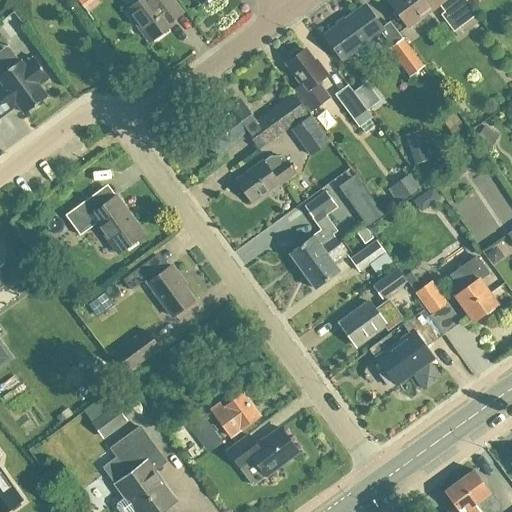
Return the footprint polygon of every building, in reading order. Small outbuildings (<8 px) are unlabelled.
[(97,0),(79,0),(88,10),(99,2),(97,0)] [(174,22),(171,19),(181,12),(171,0),(137,0),(125,9),(149,40),(174,22)] [(452,29),(475,12),(465,0),(387,0),(407,25),(437,3),(443,10),(440,12),(452,29)] [(341,57),(381,28),(363,4),(323,33),(341,57)] [(401,37),(388,47),(408,74),(421,65),(401,37)] [(310,109),(329,95),(317,80),(326,73),(315,59),(313,60),(304,48),(301,51),(299,48),(295,48),(288,53),(288,56),(290,59),(286,62),(302,83),(295,88),(310,109)] [(30,60),(24,65),(20,60),(0,74),(0,80),(2,84),(0,85),(0,117),(18,105),(24,114),(47,96),(39,86),(45,81),(30,60)] [(347,83),(334,93),(358,125),(371,115),(347,83)] [(247,132),(251,137),(260,149),(300,118),(289,104),(258,126),(238,99),(227,106),(229,108),(198,131),(216,155),(247,132)] [(465,130),(453,111),(441,118),(453,137),(465,130)] [(294,130),(311,157),(330,144),(312,118),(294,130)] [(409,145),(415,165),(430,160),(424,140),(409,145)] [(285,159),(284,159),(282,156),(270,157),(263,162),(263,160),(234,180),(249,201),(276,182),(277,184),(295,171),(285,159)] [(399,205),(422,189),(412,176),(390,192),(399,205)] [(381,214),(355,178),(341,188),(367,224),(381,214)] [(301,271),(338,243),(331,234),(335,231),(322,212),(333,203),(324,191),(303,207),(320,230),(288,254),(301,271)] [(118,253),(144,234),(116,195),(96,209),(87,198),(65,214),(80,235),(96,223),(118,253)] [(356,233),(365,244),(375,237),(368,227),(366,229),(364,227),(356,233)] [(375,239),(349,258),(358,270),(384,251),(375,239)] [(0,289),(23,272),(0,241),(0,289)] [(338,270),(333,263),(346,254),(338,243),(301,271),(314,288),(338,270)] [(461,291),(455,295),(474,321),(497,304),(479,279),(488,273),(476,257),(450,275),(461,291)] [(172,315),(193,299),(176,277),(178,275),(170,264),(154,276),(144,263),(123,279),(130,289),(145,278),(172,315)] [(396,270),(373,287),(381,298),(404,282),(396,270)] [(430,281),(415,292),(431,313),(446,303),(430,281)] [(97,318),(114,306),(105,293),(88,305),(97,318)] [(338,323),(355,346),(384,325),(368,302),(338,323)] [(399,341),(418,367),(432,357),(425,347),(441,336),(422,310),(401,325),(408,335),(399,341)] [(444,329),(462,349),(474,339),(456,319),(444,329)] [(158,346),(148,332),(146,330),(114,353),(125,369),(158,346)] [(373,356),(395,340),(391,334),(369,350),(373,356)] [(418,367),(399,341),(374,359),(383,371),(378,374),(386,386),(391,382),(393,385),(418,367)] [(0,364),(8,358),(0,346),(0,364)] [(212,411),(230,437),(259,416),(243,393),(224,407),(221,404),(212,411)] [(93,423),(102,436),(125,420),(116,407),(93,423)] [(117,484),(127,496),(117,503),(117,507),(120,511),(132,511),(136,510),(137,511),(159,511),(175,501),(144,459),(157,450),(140,427),(111,448),(130,474),(117,484)] [(228,451),(253,485),(266,476),(298,452),(281,428),(257,446),(249,435),(228,451)] [(0,511),(4,511),(22,499),(0,468),(0,511)] [(500,511),(503,510),(492,496),(490,493),(491,493),(474,469),(458,481),(477,506),(481,511),(500,511)] [(481,511),(477,506),(458,481),(444,491),(459,511),(481,511)]
